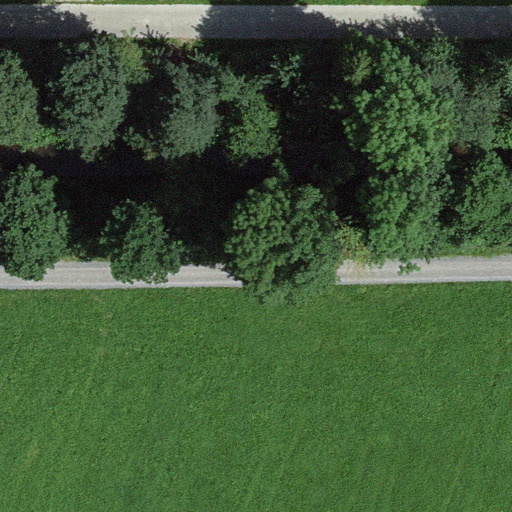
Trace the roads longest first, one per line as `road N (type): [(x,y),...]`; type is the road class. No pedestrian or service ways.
road 1 (track): [(0,24),(511,25)]
road 2 (track): [(0,237),(511,237)]
